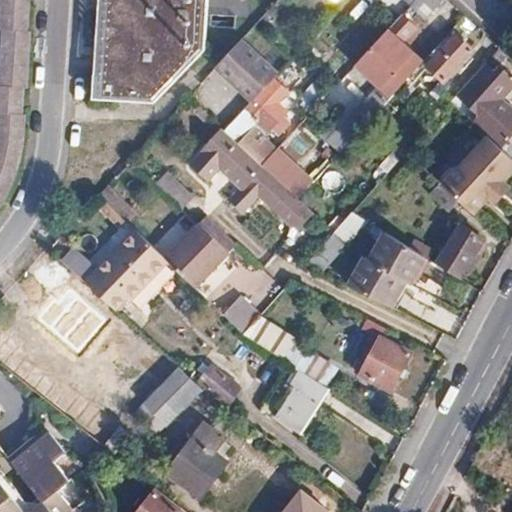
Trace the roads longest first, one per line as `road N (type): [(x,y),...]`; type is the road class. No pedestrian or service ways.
road 1 (residential): [(61,0),(51,151),(39,197),(0,251)]
road 2 (tertiary): [(408,511),(511,321)]
